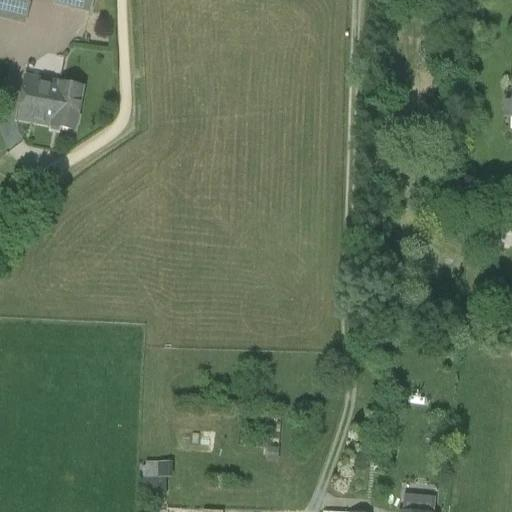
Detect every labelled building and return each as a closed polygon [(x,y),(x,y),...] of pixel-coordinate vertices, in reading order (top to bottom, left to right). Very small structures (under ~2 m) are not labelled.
[(31,0),(0,0),(0,19),(25,26),(31,0)] [(57,0),(56,10),(90,18),(94,0),(57,0)] [(26,78),(17,121),(19,121),(19,117),(33,120),(33,124),(74,131),(82,89),(26,78)] [(511,92),(510,92),(510,101),(503,101),(502,116),(511,116),(511,92)] [(360,434),(358,453),(371,455),(374,435),(360,434)] [(268,447),(267,461),(277,462),(278,448),(268,447)]
